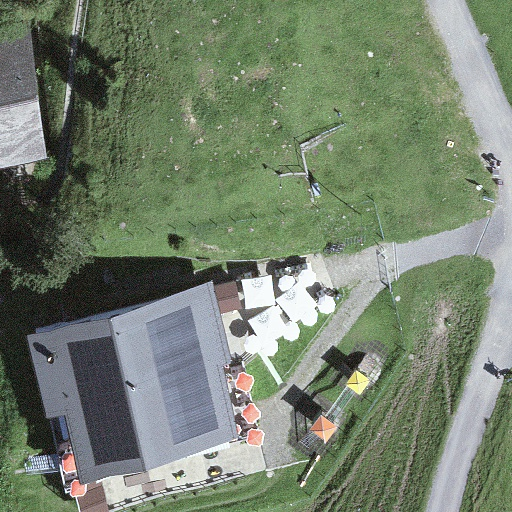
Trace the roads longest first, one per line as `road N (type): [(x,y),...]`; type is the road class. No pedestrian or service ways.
road 1 (track): [(273,417),(378,274),(511,226)]
road 2 (track): [(511,299),(441,511)]
road 3 (track): [(445,0),(511,162)]
